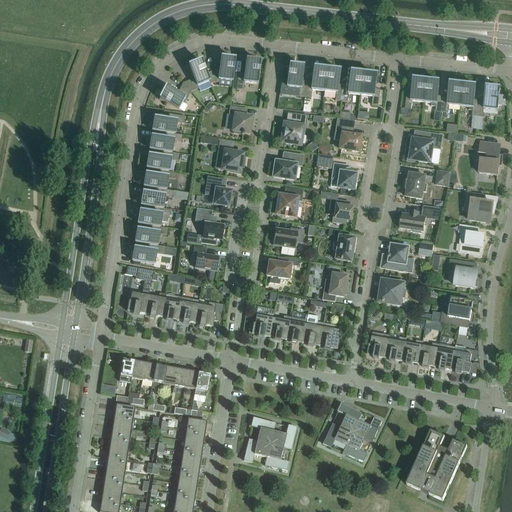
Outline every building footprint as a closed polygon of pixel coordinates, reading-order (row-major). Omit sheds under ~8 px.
[(212,71),(206,74),(205,74),(209,82),(208,82),(209,84),(213,83),(219,83),(219,80),(231,82),(234,60),(221,59),(219,72),(212,71)] [(193,79),(182,84),(191,92),(198,89),(200,92),(211,87),(209,84),(208,82),(209,82),(205,74),(206,74),(200,61),(188,66),(193,79)] [(259,62),(246,61),(244,74),(238,74),(236,90),(243,91),(244,83),(256,84),(259,62)] [(298,97),(304,98),(306,81),(301,81),(302,67),(289,66),(287,88),(299,89),(298,97)] [(323,92),(326,70),(313,69),(312,82),(306,81),(304,98),(311,98),(311,91),(323,92)] [(338,71),(326,70),(323,92),(335,93),(334,101),(341,102),(343,85),(337,85),(338,71)] [(360,96),(362,74),(350,73),(348,86),(343,85),(341,102),(347,103),(348,95),(360,96)] [(375,76),(362,74),(360,96),(372,97),(371,105),(377,106),(379,90),(373,89),(375,76)] [(424,103),(426,81),(414,80),(412,93),(406,93),(405,109),(411,110),(412,102),(424,103)] [(441,113),(443,97),(437,96),(439,83),(426,81),(424,103),(431,104),(431,106),(436,107),(435,112),(441,113)] [(186,100),(191,92),(182,84),(177,94),(165,88),(159,100),(178,110),(184,99),(186,100)] [(460,107),(463,85),(450,84),(449,97),(443,97),(441,113),(447,114),(448,106),(460,107)] [(478,117),(479,101),(474,100),(475,87),(463,85),(460,107),(469,108),(469,111),(472,111),(471,117),(478,117)] [(505,96),(499,95),(500,90),(487,88),(485,102),(479,101),(478,117),(484,118),(485,110),(497,111),(498,106),(506,107),(505,96)] [(243,117),(244,110),(230,107),(229,115),(234,116),(232,132),(233,132),(233,134),(243,136),(243,134),(249,135),(251,118),(243,117)] [(152,132),(165,134),(165,133),(174,135),(174,134),(176,123),(183,124),(185,117),(168,114),(167,121),(154,119),(152,132)] [(300,146),(302,133),(303,134),(304,134),(307,116),(292,114),(291,115),(292,115),(291,126),(284,125),(281,144),(300,146)] [(354,121),(336,119),(334,134),(335,134),(335,138),(337,141),(340,142),(339,150),(358,152),(358,151),(359,151),(361,150),(361,146),(360,145),(359,145),(360,138),(349,136),(350,129),(353,129),(354,121)] [(182,136),(174,134),(174,135),(165,133),(165,134),(164,139),(151,137),(149,150),(162,152),(171,153),(173,141),(181,143),(182,136)] [(430,164),(433,146),(441,147),(442,136),(421,133),(419,141),(412,140),(411,148),(412,148),(410,149),(409,151),(407,162),(416,164),(416,162),(430,164)] [(499,163),(502,163),(503,156),(499,156),(500,146),(480,143),(479,153),(478,153),(477,161),(480,161),(479,174),(498,176),(499,163)] [(179,154),(171,153),(162,152),(162,158),(148,156),(146,169),(160,171),(168,172),(170,160),(178,161),(179,154)] [(224,152),(221,170),(240,173),(241,169),(243,170),(245,159),(242,159),(243,155),(224,152)] [(298,167),(302,168),(303,156),(283,153),(282,160),(284,161),(283,164),(275,162),(274,166),(273,166),(272,167),(271,169),(271,171),(271,172),(272,174),(273,174),(273,178),(293,181),(296,166),(298,166),(298,167)] [(331,169),(333,157),(317,155),(316,167),(331,169)] [(341,189),(340,195),(344,196),(345,190),(353,191),(353,189),(355,188),(355,184),(354,182),(355,175),(348,174),(349,167),(334,165),(331,180),(338,181),(337,188),(341,189)] [(176,173),(168,172),(160,171),(159,177),(145,175),(143,188),(157,190),(157,189),(165,191),(165,190),(167,179),(175,180),(176,173)] [(436,186),(447,187),(450,174),(438,172),(436,186)] [(407,183),(407,184),(407,189),(406,189),(407,190),(406,198),(422,200),(423,193),(426,193),(427,185),(424,185),(425,177),(409,175),(408,183),(407,183)] [(223,191),(224,180),(207,177),(204,195),(214,197),(212,205),(228,208),(229,201),(231,200),(232,195),(230,194),(231,192),(223,191)] [(167,202),(168,198),(172,198),(173,191),(165,190),(165,191),(157,189),(157,190),(156,195),(142,193),(140,206),(154,208),(162,209),(163,203),(165,203),(167,202)] [(286,190),(284,198),(279,197),(277,204),(275,204),(274,214),(276,214),(276,215),(294,218),(297,200),(300,201),(301,192),(286,190)] [(495,209),(495,205),(483,204),(485,196),(466,193),(463,211),(470,214),(469,221),(490,224),(491,214),(493,215),(494,209),(495,209)] [(336,207),(337,201),(330,199),(328,211),(335,212),(334,219),(350,221),(350,219),(352,219),(352,215),(351,214),(352,209),(336,207)] [(419,213),(415,213),(410,213),(409,215),(402,214),(401,219),(401,220),(400,220),(399,221),(399,222),(399,223),(399,224),(399,225),(400,226),(400,229),(413,231),(413,232),(421,234),(421,232),(423,233),(425,218),(440,221),(442,209),(423,206),(422,217),(418,217),(419,213)] [(170,210),(162,209),(154,208),(153,214),(140,212),(138,225),(151,227),(159,228),(159,227),(161,216),(169,217),(170,210)] [(223,230),(224,226),(210,224),(211,217),(196,215),(195,222),(204,223),(201,244),(216,246),(217,239),(221,240),(222,236),(224,233),(223,230)] [(461,234),(458,253),(480,257),(481,249),(482,249),(482,248),(481,248),(482,245),(483,245),(484,237),(478,236),(479,229),(459,226),(458,234),(461,234)] [(167,229),(159,227),(159,228),(151,227),(150,232),(137,230),(135,243),(148,246),(148,245),(156,246),(157,246),(158,234),(166,236),(167,229)] [(273,246),(294,249),(295,243),(302,244),(303,232),(290,229),(290,232),(275,230),(274,237),(272,236),(271,244),(273,244),(273,246)] [(353,249),(354,250),(356,240),(338,237),(337,244),(333,243),(332,251),(336,252),(335,260),(350,263),(352,254),(353,249)] [(419,256),(431,258),(433,245),(421,244),(419,256)] [(164,247),(157,246),(156,246),(148,245),(148,246),(147,251),(134,249),(132,262),(154,265),(156,253),(163,254),(164,247)] [(406,259),(408,249),(391,246),(390,256),(384,255),(382,268),(398,270),(399,272),(403,273),(404,271),(411,272),(412,260),(406,259)] [(194,268),(216,272),(217,270),(218,269),(219,265),(218,263),(219,258),(205,256),(206,249),(194,247),(193,254),(197,255),(194,268)] [(299,261),(283,258),(282,264),(268,262),(268,263),(266,264),(265,270),(267,271),(266,277),(270,277),(269,283),(279,285),(280,279),(288,280),(290,266),(298,267),(299,261)] [(471,272),(472,264),(450,260),(448,272),(456,273),(454,286),(474,289),(475,288),(477,288),(478,281),(476,281),(477,273),(471,272)] [(145,315),(149,292),(152,272),(137,269),(135,280),(144,281),(141,295),(131,294),(130,302),(128,302),(126,312),(133,313),(132,315),(138,316),(139,314),(145,315)] [(328,295),(323,294),(322,301),(334,303),(335,297),(343,298),(344,290),(345,289),(344,289),(344,286),(345,286),(345,285),(346,277),(331,275),(328,295)] [(379,303),(400,306),(402,298),(404,299),(405,291),(403,291),(404,284),(382,281),(379,303)] [(161,318),(165,295),(159,294),(158,298),(148,297),(149,292),(145,315),(149,316),(149,318),(155,319),(155,317),(161,318)] [(178,321),(182,298),(172,296),(172,295),(168,294),(167,296),(165,295),(161,318),(166,319),(165,321),(171,322),(172,320),(178,321)] [(194,324),(198,301),(182,298),(178,321),(182,322),(182,324),(188,325),(188,323),(194,324)] [(440,324),(461,328),(463,320),(469,321),(473,303),(451,299),(449,299),(447,299),(446,301),(445,302),(445,304),(446,306),(448,307),(450,307),(448,314),(442,313),(440,324)] [(199,301),(198,301),(194,324),(199,325),(198,327),(204,328),(205,326),(211,327),(212,321),(220,323),(223,306),(208,303),(207,308),(198,306),(199,301)] [(269,338),(273,315),(267,314),(266,318),(256,316),(254,325),(252,324),(250,334),(257,336),(257,338),(263,339),(263,337),(269,338)] [(285,341),(290,318),(283,317),(282,321),(273,319),(274,315),(273,315),(269,338),(274,339),(273,341),(279,342),(280,340),(285,341)] [(319,347),(323,324),(317,323),(318,318),(307,316),(306,321),(302,344),(307,345),(306,347),(312,348),(313,346),(319,347)] [(302,344),(306,321),(290,318),(285,341),(290,342),(290,344),(296,345),(296,343),(302,344)] [(410,319),(409,325),(425,328),(426,322),(410,319)] [(340,327),(323,324),(319,347),(323,348),(323,350),(329,351),(329,349),(337,350),(338,340),(337,340),(340,327)] [(385,359),(389,336),(372,333),(370,346),(369,346),(367,356),(373,357),(373,359),(379,360),(379,358),(385,359)] [(402,362),(406,339),(399,338),(399,342),(389,341),(390,336),(389,336),(385,359),(390,360),(389,362),(395,363),(396,361),(402,362)] [(418,365),(422,342),(416,341),(415,345),(405,344),(406,339),(402,362),(406,363),(406,365),(412,366),(412,364),(418,365)] [(435,368),(439,345),(432,344),(432,348),(422,347),(423,342),(422,342),(418,365),(423,366),(422,368),(428,369),(429,367),(435,368)] [(451,371),(456,346),(455,348),(439,345),(435,368),(439,369),(439,371),(445,372),(445,370),(451,371)] [(456,346),(451,371),(456,372),(455,374),(461,375),(462,373),(469,374),(471,364),(470,364),(471,358),(472,351),(465,350),(466,348),(456,347),(456,346)] [(479,360),(478,352),(472,351),(471,358),(479,360)] [(130,384),(131,379),(134,362),(123,360),(119,382),(130,384)] [(141,381),(145,364),(134,362),(131,379),(141,381)] [(152,383),(155,366),(145,364),(141,381),(152,383)] [(163,385),(166,368),(155,366),(152,383),(151,388),(162,390),(163,385)] [(173,387),(176,370),(166,368),(163,385),(173,387)] [(184,389),(187,372),(176,370),(173,387),(184,389)] [(195,391),(198,374),(187,372),(184,389),(195,391)] [(198,374),(195,391),(194,396),(205,398),(209,376),(198,374)] [(331,424),(331,425),(351,434),(361,414),(360,414),(360,415),(357,414),(357,412),(341,405),(337,413),(340,415),(340,414),(345,416),(339,428),(331,424)] [(115,406),(114,416),(133,419),(134,408),(115,406)] [(361,414),(351,434),(371,443),(372,443),(370,442),(372,439),(373,440),(381,423),(372,419),(371,423),(369,427),(357,422),(361,414)] [(131,430),(133,419),(114,416),(112,427),(131,430)] [(259,430),(256,442),(248,440),(269,445),(273,432),(275,424),(274,424),(274,425),(271,424),(271,423),(253,419),(251,428),(255,429),(259,430)] [(187,420),(186,430),(204,433),(206,423),(187,420)] [(275,424),(273,432),(269,445),(291,451),(291,450),(290,450),(290,447),(292,447),(296,429),(287,427),(286,431),(285,435),(273,432),(275,424)] [(334,440),(345,446),(342,454),(351,434),(331,425),(332,425),(331,428),(330,428),(322,444),(330,448),(332,445),(334,440)] [(129,441),(131,430),(112,427),(110,438),(129,441)] [(203,444),(204,433),(186,430),(184,441),(203,444)] [(443,502),(467,447),(454,442),(445,438),(431,431),(407,486),(421,492),(430,496),(443,502)] [(371,443),(351,434),(342,454),(343,453),(346,454),(345,455),(362,463),(366,455),(362,453),(358,451),(363,440),(371,443)] [(128,452),(129,441),(110,438),(109,449),(128,452)] [(264,467),(266,458),(269,445),(248,440),(249,441),(249,444),(247,444),(243,462),(252,464),(253,460),(254,455),(266,458),(264,467)] [(201,455),(203,444),(184,441),(182,452),(201,455)] [(291,451),(269,445),(266,458),(264,467),(265,467),(265,465),(268,466),(268,468),(286,472),(288,463),(284,462),(280,461),(283,449),(291,451)] [(126,463),(128,452),(109,449),(107,460),(126,463)] [(199,466),(201,455),(182,452),(181,463),(199,466)] [(124,473),(126,463),(107,460),(105,470),(124,473)] [(198,477),(199,466),(181,463),(179,474),(198,477)] [(123,484),(124,473),(105,470),(104,481),(123,484)] [(196,487),(198,477),(179,474),(177,485),(196,487)] [(121,495),(123,484),(104,481),(102,492),(121,495)] [(194,498),(196,487),(177,485),(176,495),(194,498)] [(119,506),(121,495),(102,492),(100,503),(119,506)] [(193,509),(194,498),(176,495),(174,506),(193,509)] [(118,511),(119,506),(100,503),(99,511),(118,511)]
